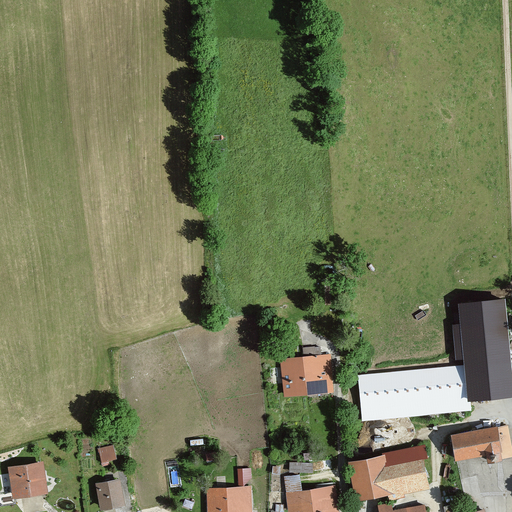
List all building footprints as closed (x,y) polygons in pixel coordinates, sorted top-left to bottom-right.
[(511,394),(504,300),(455,304),(463,400),(511,396),(511,394)] [(282,395),(333,393),(331,355),(280,357),(282,395)] [(356,375),(360,419),(463,410),(463,400),(459,366),(356,375)] [(497,427),(452,435),(456,458),(487,452),(489,460),(495,459),(503,458),(508,457),(510,456),(511,456),(511,452),(507,425),(497,427)] [(104,446),(99,447),(103,465),(117,462),(114,444),(104,446)] [(347,460),(353,499),(427,488),(421,449),(347,460)] [(9,465),(14,498),(49,493),(44,460),(9,465)] [(291,460),(291,468),(310,469),(310,461),(291,460)] [(252,466),(239,466),(239,482),(253,482),(252,466)] [(121,476),(97,481),(101,508),(126,504),(121,476)] [(206,486),(205,511),(254,511),(255,487),(206,486)] [(336,511),(335,488),(285,491),(286,511),(336,511)] [(427,511),(426,503),(393,508),(392,502),(376,505),(377,511),(427,511)] [(444,511),(460,511),(458,503),(443,506),(444,511)]
